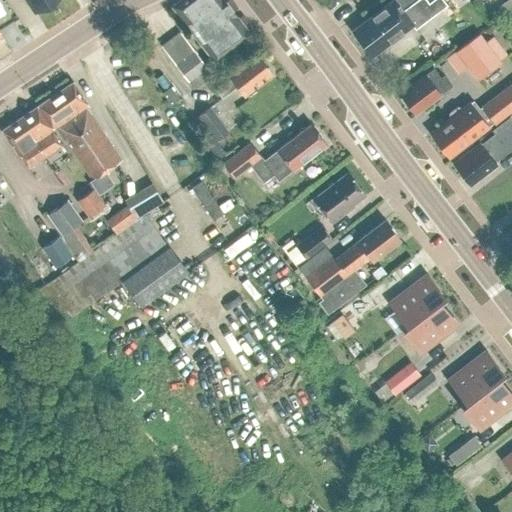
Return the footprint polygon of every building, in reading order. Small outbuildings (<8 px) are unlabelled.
[(3,0),(8,9),(19,3),(17,0),(3,0)] [(26,0),(33,10),(48,0),(26,0)] [(223,0),(176,0),(171,5),(213,60),(249,33),(223,0)] [(388,0),(351,29),(370,55),(411,23),(414,27),(435,11),(427,2),(429,0),(388,0)] [(473,0),(484,14),(501,2),(500,0),(473,0)] [(206,66),(191,48),(177,31),(159,44),(187,81),(206,66)] [(455,50),(445,58),(457,72),(466,65),(476,78),(478,76),(491,66),(498,61),(477,32),(454,49),(455,50)] [(270,73),(254,52),(227,72),(227,73),(211,85),(220,96),(236,84),(243,93),(270,73)] [(432,67),(398,92),(413,112),(439,93),(439,92),(450,83),(443,73),(439,76),(432,67)] [(511,79),(510,81),(480,105),(492,121),(494,123),(511,108),(511,79)] [(71,81),(54,93),(36,104),(53,128),(55,126),(91,179),(120,159),(89,113),(90,112),(86,106),(87,104),(71,81)] [(168,100),(176,95),(168,84),(160,90),(168,100)] [(468,101),(429,132),(447,155),(487,125),(492,121),(480,105),(478,106),(472,98),(468,101)] [(35,105),(18,117),(43,155),(60,144),(50,130),(51,129),(35,105)] [(216,140),(227,131),(208,106),(196,115),(209,132),(216,140)] [(280,111),(263,120),(268,131),(285,122),(280,111)] [(488,129),(492,133),(479,143),(478,142),(453,162),(468,182),(494,162),(493,161),(511,146),(511,122),(507,115),(488,129)] [(18,117),(0,129),(16,152),(17,152),(26,166),(43,155),(18,117)] [(261,159),(259,156),(248,141),(222,161),(233,175),(247,165),(260,182),(269,174),(274,180),(291,167),(291,168),(324,143),(309,123),(276,148),(261,159)] [(209,132),(198,140),(213,160),(225,152),(216,140),(209,132)] [(343,208),(363,193),(346,171),(312,197),(330,221),(345,210),(343,208)] [(200,179),(190,186),(211,218),(221,211),(200,179)] [(149,182),(124,197),(121,199),(133,218),(161,201),(149,182)] [(229,192),(239,203),(249,194),(239,183),(229,192)] [(104,203),(92,187),(75,200),(87,216),(104,203)] [(61,233),(73,224),(80,219),(65,199),(46,213),(61,233)] [(143,213),(136,218),(27,296),(50,328),(121,279),(140,304),(185,271),(143,213)] [(331,254),(316,266),(303,275),(304,275),(321,297),(317,301),(326,313),(364,283),(352,268),(368,255),(371,259),(398,238),(383,219),(356,239),(356,240),(333,257),(331,254)] [(73,224),(61,233),(59,234),(73,255),(87,244),(73,224)] [(321,224),(295,243),(294,244),(300,251),(305,258),(308,256),(331,238),(321,224)] [(56,236),(49,241),(39,247),(52,266),(69,255),(56,236)] [(294,244),(295,243),(291,237),(281,244),(291,257),(300,251),(294,244)] [(0,271),(8,266),(9,265),(0,252),(0,271)] [(239,269),(232,275),(247,290),(254,284),(239,269)] [(442,296),(432,283),(423,271),(384,301),(393,313),(403,326),(438,300),(442,296)] [(366,293),(347,308),(356,320),(375,305),(366,293)] [(455,322),(438,300),(403,326),(401,327),(418,350),(455,322)] [(353,331),(340,313),(330,320),(343,338),(353,331)] [(175,321),(165,324),(171,340),(180,337),(175,321)] [(465,401),(497,377),(502,373),(484,350),(447,378),(465,401)] [(381,379),(382,381),(383,381),(391,392),(404,383),(394,370),(381,379)] [(438,382),(429,371),(403,391),(412,402),(438,382)] [(511,396),(497,377),(465,401),(460,404),(477,427),(511,400),(511,396)] [(356,446),(370,437),(364,427),(350,436),(356,446)] [(475,444),(482,461),(511,449),(505,432),(475,444)] [(447,455),(454,465),(467,455),(460,445),(447,455)] [(511,450),(502,459),(511,472),(511,450)]
